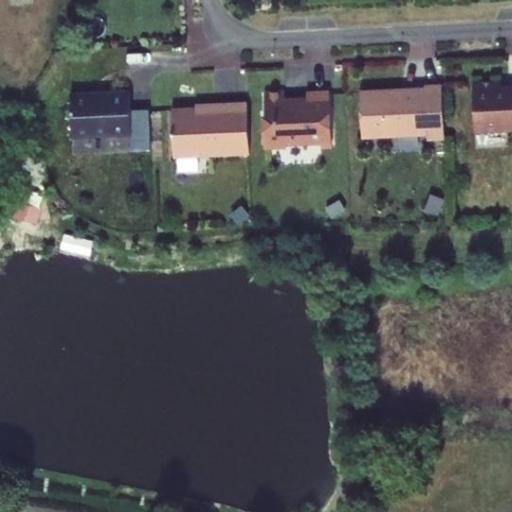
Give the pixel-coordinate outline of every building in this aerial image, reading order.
[(511,130),(511,86),(502,87),(502,81),(473,83),(475,132),(511,130)] [(445,138),(442,84),(425,85),(426,88),(361,91),(363,136),(428,133),(428,138),(445,138)] [(71,94),(73,138),(132,135),(130,91),(71,94)] [(286,144),(332,142),(330,91),(307,92),(307,98),(285,99),(285,91),(265,92),(266,121),(264,121),(265,146),(266,145),(270,149),(283,148),(286,144)] [(250,153),(248,103),(229,104),(230,107),(196,109),(172,110),(175,157),(250,153)]
